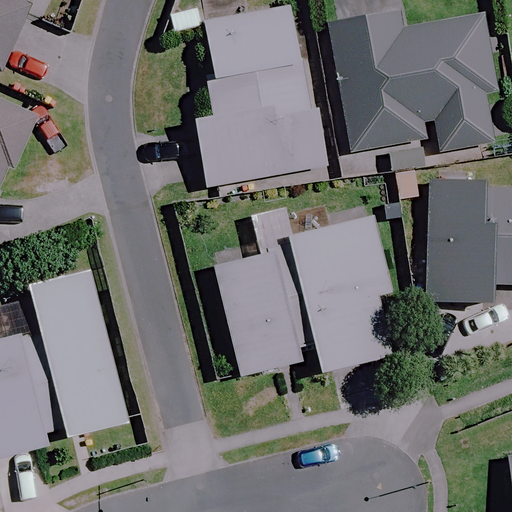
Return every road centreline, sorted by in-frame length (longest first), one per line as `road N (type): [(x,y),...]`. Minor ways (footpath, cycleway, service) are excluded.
road 1 (residential): [(216,510),(111,100),(138,0)]
road 2 (residential): [(216,510),(343,483)]
